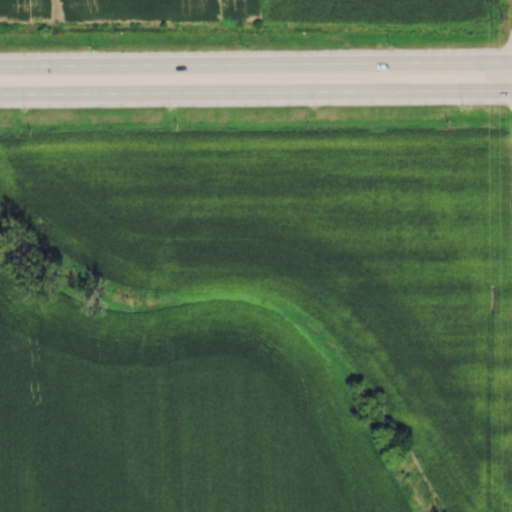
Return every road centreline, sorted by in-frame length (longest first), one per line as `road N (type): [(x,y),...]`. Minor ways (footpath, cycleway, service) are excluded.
road 1 (primary): [(511,62),(0,67)]
road 2 (primary): [(0,95),(511,91)]
